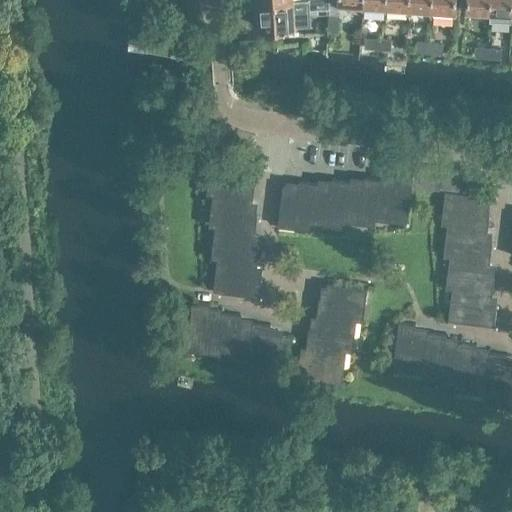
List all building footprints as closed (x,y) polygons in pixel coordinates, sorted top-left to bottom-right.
[(293,24),(292,0),(267,0),(255,1),(256,14),(259,17),(260,26),(269,26),(269,28),(284,27),(284,25),(293,24)] [(363,11),(363,0),(339,0),(339,5),(338,5),(338,9),(341,9),(341,5),(362,6),(362,11),(363,11)] [(386,12),(387,0),(363,0),(363,11),(365,11),(365,7),(385,8),(385,12),(386,12)] [(409,14),(410,0),(387,0),(386,12),(388,12),(388,8),(408,9),(408,13),(409,14)] [(432,15),(432,0),(410,0),(409,14),(411,14),(411,10),(431,11),(430,15),(432,15)] [(456,0),(432,0),(432,15),(433,15),(434,11),(456,12),(456,0)] [(490,13),(490,0),(468,0),(468,7),(467,7),(467,12),(470,12),(470,8),(489,9),(488,13),(490,13)] [(511,15),(511,0),(490,0),(490,13),(491,13),(492,10),(511,11),(510,15),(511,15)] [(338,29),(339,13),(330,12),(329,28),(338,29)] [(305,35),(328,34),(328,22),(304,24),(305,35)] [(125,46),(185,56),(187,39),(128,30),(125,46)] [(382,47),(382,39),(367,37),(366,46),(382,47)] [(391,39),(382,39),(382,47),(390,48),(391,39)] [(430,51),(430,42),(418,41),(418,50),(430,51)] [(442,43),(434,43),(430,42),(430,51),(442,52),(442,43)] [(488,56),(488,47),(476,46),(475,55),(488,56)] [(500,48),(488,47),(488,56),(500,57),(500,48)] [(251,165),(230,163),(210,160),(208,177),(215,178),(213,193),(253,198),(255,182),(249,181),(251,165)] [(423,187),(425,166),(414,165),(413,176),(412,186),(423,187)] [(433,188),(436,167),(425,166),(423,187),(433,188)] [(444,190),(447,168),(436,167),(433,188),(444,190)] [(455,191),(457,170),(447,168),(444,190),(445,190),(455,191)] [(465,193),(468,171),(457,170),(455,191),(465,193)] [(479,172),(478,172),(468,171),(465,193),(476,194),(479,172)] [(408,215),(412,186),(413,176),(396,173),(395,180),(380,178),(375,218),(391,220),(392,213),(408,215)] [(375,218),(380,178),(364,176),(363,182),(348,180),(343,220),(359,222),(360,216),(375,218)] [(343,220),(348,180),(332,178),(331,184),(315,182),(310,222),(327,224),(328,218),(343,220)] [(310,222),(315,182),(300,180),(299,187),(283,185),(278,225),(295,227),(296,220),(310,222)] [(486,195),(476,194),(465,193),(455,191),(445,190),(443,207),(450,208),(448,222),(488,226),(490,212),(483,211),(486,195)] [(251,213),(253,198),(213,193),(211,209),(217,210),(215,225),(255,230),(257,214),(251,213)] [(486,243),(488,226),(448,222),(446,239),(453,240),(451,254),(490,259),(492,243),(486,243)] [(253,245),(255,230),(215,225),(213,241),(220,242),(218,258),(257,263),(259,246),(253,245)] [(488,275),(490,259),(451,254),(448,271),(455,272),(453,287),(493,292),(495,276),(488,275)] [(255,278),(257,263),(218,258),(216,274),(222,275),(220,290),(260,295),(262,278),(255,278)] [(325,298),(320,298),(319,297),(317,313),(357,318),(359,304),(365,305),(367,288),(327,282),(325,298)] [(491,307),(492,294),(493,292),(453,287),(451,303),(457,304),(455,320),(495,325),(497,308),(491,307)] [(218,353),(224,313),(209,311),(209,304),(193,302),(188,342),(203,344),(202,351),(218,353)] [(250,363),(255,323),(239,321),(240,315),(224,313),(218,353),(234,355),(233,361),(250,363)] [(355,335),(357,318),(317,313),(315,329),(309,328),(307,344),(347,349),(349,334),(355,335)] [(425,372),(430,332),(415,330),(416,324),(399,322),(394,362),(409,364),(409,370),(425,372)] [(270,325),(255,323),(250,363),(264,365),(263,371),(280,373),(286,333),(270,331),(270,325)] [(455,382),(461,342),(445,341),(446,334),(430,332),(425,372),(440,374),(439,380),(455,382)] [(486,392),(491,353),(476,351),(477,345),(461,342),(455,382),(471,384),(470,390),(486,392)] [(345,366),(347,349),(307,344),(305,360),(298,359),(296,375),(336,380),(338,365),(345,366)] [(507,355),(491,353),(486,392),(501,394),(500,401),(511,402),(511,361),(506,361),(507,355)] [(333,483),(332,511),(354,511),(356,484),(333,483)] [(368,484),(366,511),(389,511),(390,485),(368,484)]
